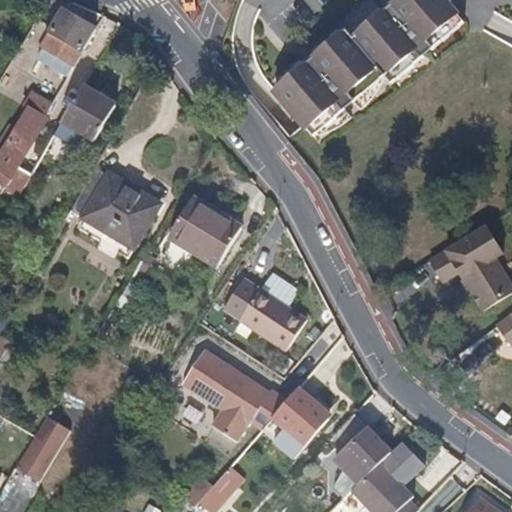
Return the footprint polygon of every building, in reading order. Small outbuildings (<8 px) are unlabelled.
[(275,93),(315,139),(385,78),(392,85),(464,23),(443,0),(399,0),(394,4),(384,13),(354,39),(347,31),(316,58),(306,67),(275,93)] [(63,87),(95,30),(63,12),(31,68),(63,87)] [(116,107),(84,87),(62,124),(95,143),(116,107)] [(0,192),(0,199),(12,207),(29,179),(17,172),(47,120),(45,119),(52,106),(31,92),(21,109),(26,112),(0,156),(0,175),(8,181),(0,192)] [(159,205),(97,168),(70,214),(133,252),(159,205)] [(238,220),(191,193),(167,231),(213,259),(238,220)] [(489,226),(433,261),(446,283),(462,274),(465,272),(469,277),(466,279),(471,288),(485,312),(511,295),(511,281),(499,259),(506,255),(489,226)] [(269,291),(288,305),(300,289),(281,275),(269,291)] [(307,318),(288,305),(269,291),(263,287),(240,318),(284,350),(307,318)] [(511,316),(499,326),(511,343),(511,316)] [(263,430),(289,400),(273,388),(271,390),(209,346),(185,379),(224,407),(213,421),(235,438),(247,423),(249,424),(251,421),(263,430)] [(306,397),(298,389),(289,400),(263,430),(261,433),(274,445),(284,434),(300,448),(326,419),(304,400),(306,397)] [(50,411),(17,464),(42,480),(48,470),(75,426),(50,411)] [(391,455),(353,416),(338,433),(351,445),(341,455),(347,460),(348,473),(337,482),(349,495),(351,493),(371,474),(380,466),(391,455)] [(0,440),(2,442),(12,422),(1,417),(0,419),(0,440)] [(289,459),(300,448),(284,434),(274,445),(289,459)] [(409,493),(380,466),(371,474),(351,493),(370,511),(411,511),(416,507),(406,497),(409,493)] [(215,511),(222,504),(210,493),(196,509),(199,511),(215,511)] [(499,511),(480,499),(471,511),(499,511)]
